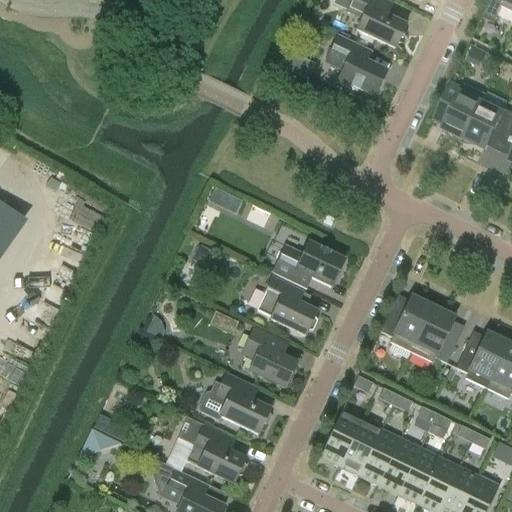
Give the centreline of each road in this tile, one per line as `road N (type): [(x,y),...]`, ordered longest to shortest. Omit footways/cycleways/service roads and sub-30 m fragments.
road 1 (residential): [(274,474),(406,208)]
road 2 (residential): [(406,208),(373,190),(374,178),(456,0)]
